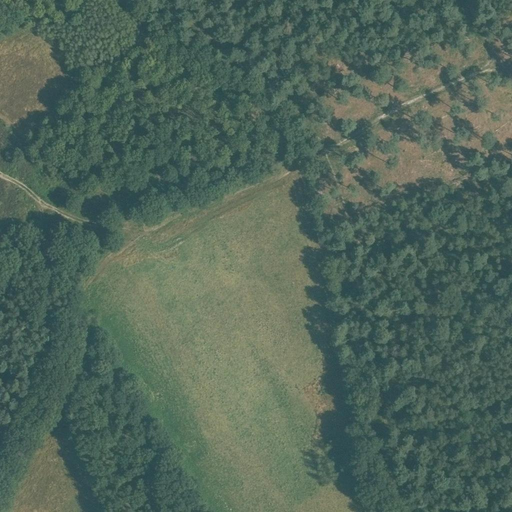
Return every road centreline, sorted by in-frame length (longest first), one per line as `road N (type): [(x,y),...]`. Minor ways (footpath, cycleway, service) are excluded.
road 1 (track): [(330,152),(147,227),(93,270)]
road 2 (track): [(330,152),(502,62)]
road 3 (track): [(85,338),(0,501)]
road 4 (track): [(0,424),(30,356),(63,308)]
